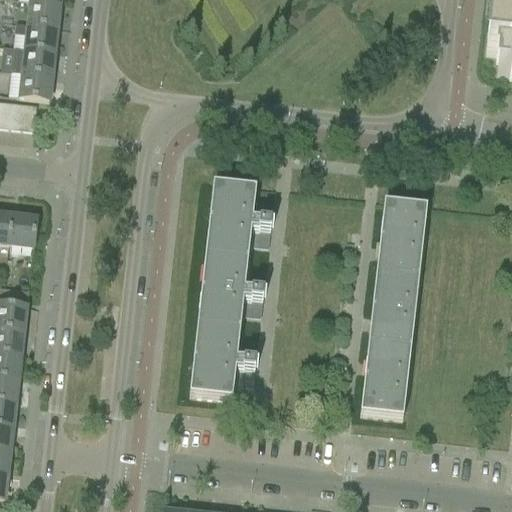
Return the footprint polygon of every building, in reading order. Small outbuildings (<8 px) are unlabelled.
[(29,0),(29,6),(59,10),(59,0),(29,0)] [(511,0),(491,0),(491,8),(489,8),(489,10),(497,11),(494,30),(487,29),(487,32),(488,32),(485,59),(498,61),(496,80),(511,82),(511,0)] [(29,6),(26,30),(56,34),(59,10),(29,6)] [(14,29),(13,39),(25,41),(24,54),(53,58),(56,34),(26,30),(14,29)] [(13,53),(11,77),(51,82),(53,58),(24,54),(13,53)] [(9,77),(7,101),(18,102),(18,103),(28,104),(48,106),(51,82),(11,77),(9,77)] [(0,133),(8,135),(11,108),(0,107),(0,133)] [(8,135),(20,136),(23,110),(11,108),(8,135)] [(23,110),(20,136),(33,137),(35,111),(23,110)] [(205,246),(204,257),(247,262),(248,255),(248,252),(250,243),(269,245),(270,229),(272,230),(273,228),(271,227),(251,225),(255,196),(212,191),(211,191),(205,246)] [(377,265),(375,281),(418,286),(425,215),(383,210),(378,252),(382,252),(381,266),(377,265)] [(0,249),(7,251),(10,221),(10,222),(0,221),(0,249)] [(10,221),(7,251),(32,254),(35,224),(34,224),(34,225),(11,222),(11,221),(10,221)] [(204,257),(196,333),(239,337),(242,312),(261,314),(262,299),(265,299),(265,297),(244,295),(247,262),(204,257)] [(369,335),(367,351),(410,356),(418,286),(375,281),(370,322),(374,322),(373,335),(369,335)] [(2,293),(1,304),(16,305),(17,295),(2,293)] [(0,309),(0,334),(22,337),(25,313),(0,309)] [(193,361),(188,403),(231,407),(233,394),(233,392),(234,382),(253,384),(255,369),(257,369),(257,367),(255,367),(236,365),(236,359),(237,351),(239,337),(196,333),(194,348),(193,361)] [(0,334),(0,358),(19,361),(22,337),(0,334)] [(364,380),(359,421),(402,426),(410,356),(367,351),(365,367),(369,367),(368,380),(364,380)] [(0,383),(16,385),(19,361),(0,358),(0,383)] [(0,407),(14,409),(16,385),(0,383),(0,407)] [(0,407),(0,431),(11,433),(14,409),(0,407)] [(0,431),(0,455),(8,457),(11,433),(0,431)] [(0,455),(0,480),(5,481),(8,457),(0,455)]
